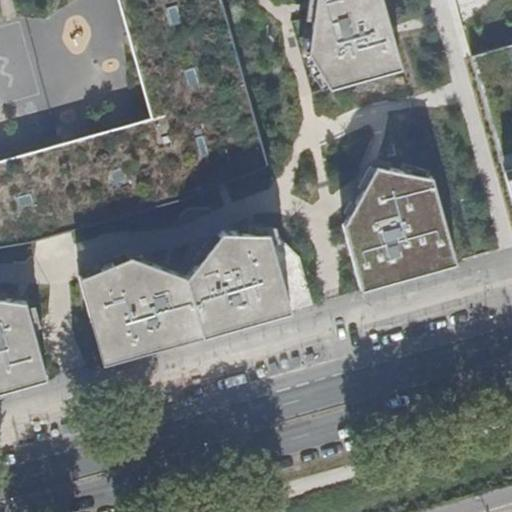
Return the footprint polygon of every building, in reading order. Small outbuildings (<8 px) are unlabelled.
[(0,250),(52,247),(266,163),(221,0),(122,0),(155,113),(0,156),(0,250)] [(401,66),(382,0),(313,0),(307,50),(328,86),(401,66)] [(511,44),(472,55),(511,211),(511,44)] [(340,225),(359,290),(452,264),(429,177),(373,165),(340,225)] [(267,234),(218,231),(183,276),(200,335),(309,304),(297,258),(279,240),(270,243),(267,234)] [(99,364),(200,335),(183,276),(127,255),(75,277),(99,364)] [(0,298),(0,392),(44,380),(23,302),(0,298)]
